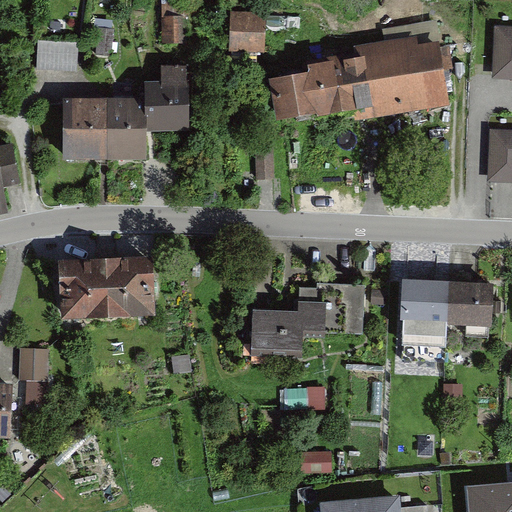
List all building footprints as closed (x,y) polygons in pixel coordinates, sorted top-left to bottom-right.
[(267,15),(232,13),(229,53),(264,55),(267,15)] [(187,19),(163,19),(163,47),(187,47),(187,19)] [(511,27),(494,27),(492,80),(511,81),(511,27)] [(116,31),(99,30),(96,56),(113,58),(116,31)] [(310,77),(270,83),(277,124),(319,118),(319,121),(353,116),(355,126),(451,110),(441,43),(421,46),(419,38),(352,49),(353,58),(308,66),(310,77)] [(79,43),(40,41),(38,71),(78,74),(79,43)] [(145,99),(64,100),(64,162),(145,161),(145,132),(188,132),(188,68),(162,68),(162,84),(145,84),(145,99)] [(511,130),(490,129),(488,183),(511,184),(511,130)] [(0,217),(9,216),(3,190),(21,186),(12,148),(0,150),(0,217)] [(274,151),(256,152),(257,181),(275,181),(274,151)] [(154,260),(60,265),(62,324),(156,320),(154,260)] [(451,285),(402,283),(400,353),(448,354),(449,328),(451,285)] [(494,287),(451,285),(449,328),(492,330),(494,287)] [(300,314),(253,313),(252,357),(302,359),(303,333),(362,336),(364,288),(318,286),(318,289),(301,289),(300,314)] [(52,351),(21,349),(20,382),(28,382),(50,383),(52,351)] [(0,441),(12,442),(14,387),(0,387),(1,374),(0,374),(0,441)] [(50,383),(28,382),(27,406),(49,407),(50,383)] [(511,511),(511,489),(472,493),(473,511),(511,511)] [(401,499),(321,506),(321,511),(428,511),(428,507),(402,510),(401,499)]
